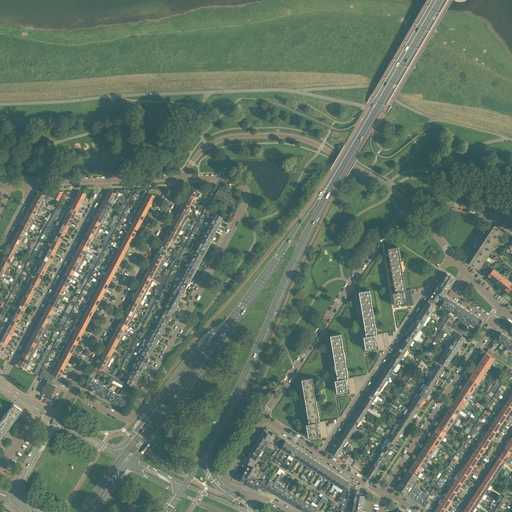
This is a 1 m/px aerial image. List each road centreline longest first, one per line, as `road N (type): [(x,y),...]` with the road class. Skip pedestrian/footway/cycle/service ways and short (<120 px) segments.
road 1 (residential): [(180,179),(229,180),(245,188),(245,208),(131,417),(70,392)]
road 2 (primary): [(208,442),(338,173)]
road 3 (residential): [(263,416),(407,204)]
road 4 (residential): [(180,179),(198,154),(226,137),(277,135),(316,144),(393,191)]
road 5 (residential): [(70,392),(180,179)]
road 6 (residential): [(451,255),(321,454)]
road 7 (residential): [(105,181),(0,381)]
road 8 (residential): [(382,494),(492,322)]
road 9 (primary): [(338,173),(441,0)]
road 10 (primary): [(338,173),(227,325)]
road 11 (primary): [(227,325),(221,345),(134,458)]
